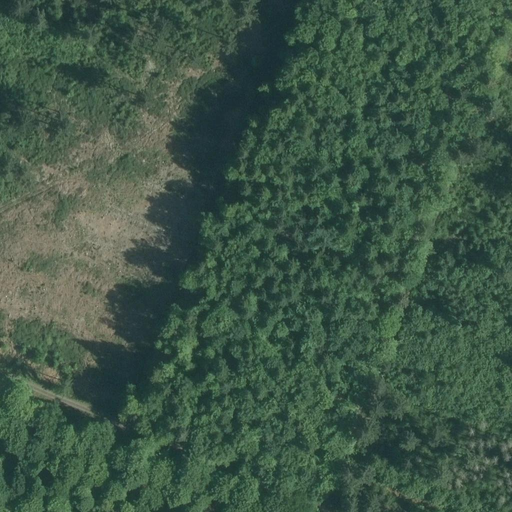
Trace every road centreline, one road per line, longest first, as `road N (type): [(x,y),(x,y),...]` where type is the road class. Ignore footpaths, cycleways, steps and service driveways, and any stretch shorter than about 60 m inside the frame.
road 1 (track): [(317,501),(511,11)]
road 2 (track): [(0,375),(317,501)]
